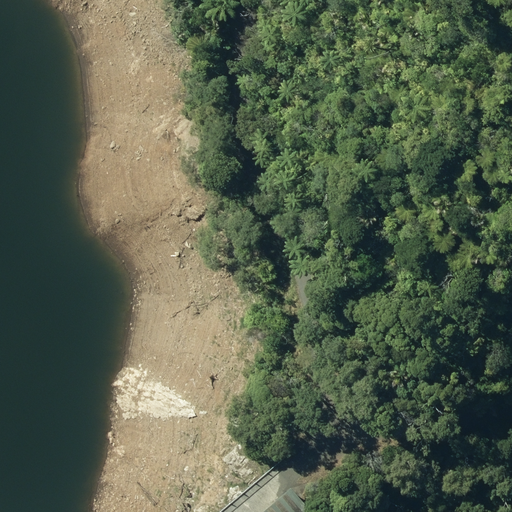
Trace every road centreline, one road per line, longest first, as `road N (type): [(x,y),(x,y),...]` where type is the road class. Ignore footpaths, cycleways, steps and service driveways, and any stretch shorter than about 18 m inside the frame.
road 1 (track): [(247,511),(330,443),(279,348),(236,221),(214,0)]
road 2 (track): [(330,443),(511,391)]
